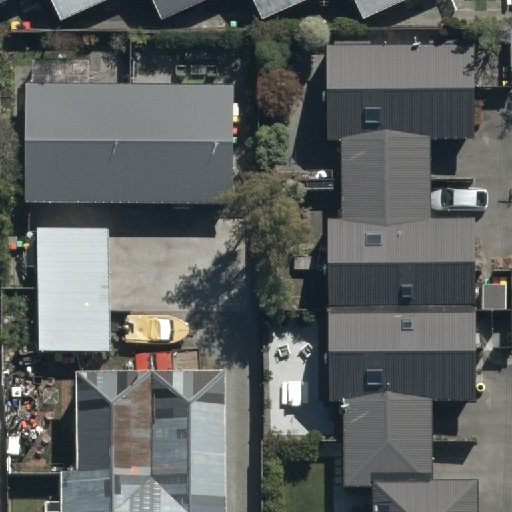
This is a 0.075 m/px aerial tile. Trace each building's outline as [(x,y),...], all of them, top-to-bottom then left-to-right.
[(56,0),(60,8),(80,0),(158,0),(161,6),(175,0),(256,0),(259,5),(270,0),(359,0),(363,7),(379,0),(56,0)] [(474,511),(474,485),(434,485),(433,407),(474,406),(471,224),(431,224),(430,144),(471,143),(470,41),(325,43),(326,149),(341,149),(342,222),(323,222),(326,411),(346,411),(347,497),(371,497),(371,511),(474,511)] [(228,72),(24,73),(25,201),(229,199),(228,72)] [(108,220),(37,221),(38,347),(109,347),(108,220)] [(223,511),(227,363),(76,360),(74,456),(58,455),(56,511),(223,511)]
